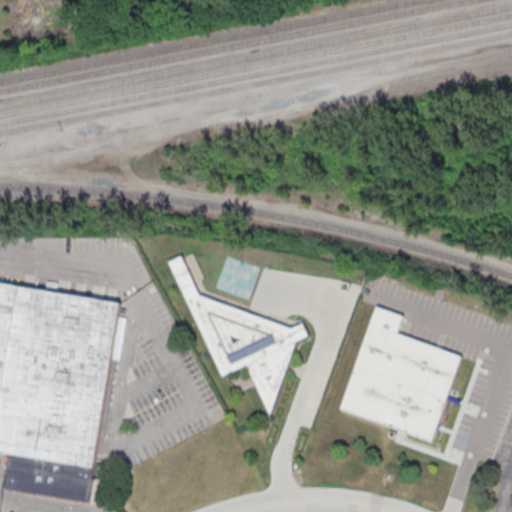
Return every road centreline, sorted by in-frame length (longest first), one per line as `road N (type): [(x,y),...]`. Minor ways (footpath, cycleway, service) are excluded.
road 1 (track): [(0,150),(107,140),(511,53)]
road 2 (residential): [(237,511),(304,502),(388,511)]
